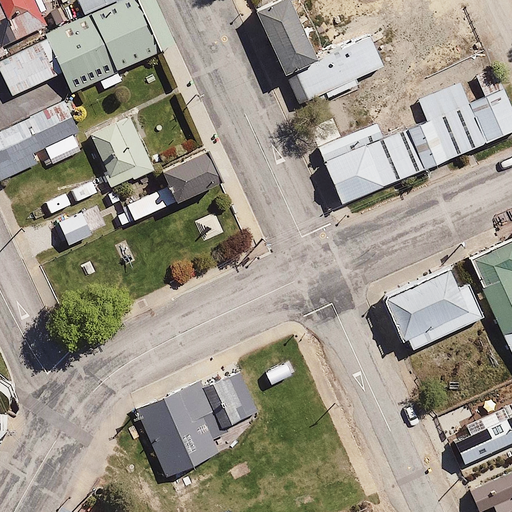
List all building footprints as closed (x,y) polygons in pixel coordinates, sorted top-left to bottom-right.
[(163,49),(138,0),(114,0),(0,56),(17,89),(60,68),(73,94),(163,49)] [(75,14),(68,0),(0,0),(0,20),(12,45),(75,14)] [(80,0),(87,13),(114,0),(80,0)] [(400,26),(388,0),(285,0),(270,7),(297,70),(400,26)] [(391,66),(378,35),(307,66),(320,96),(391,66)] [(511,68),(418,105),(441,165),(511,138),(511,68)] [(89,131),(71,94),(0,129),(0,152),(9,170),(89,131)] [(132,115),(92,132),(109,172),(104,174),(110,188),(156,168),(132,115)] [(425,171),(404,121),(334,149),(355,199),(425,171)] [(311,133),(317,147),(340,137),(334,123),(311,133)] [(161,168),(175,199),(223,177),(208,146),(161,168)] [(176,203),(162,173),(114,195),(128,226),(176,203)] [(82,210),(56,223),(68,246),(94,233),(82,210)] [(511,239),(478,255),(511,328),(511,239)] [(489,314),(464,261),(395,293),(419,346),(489,314)] [(251,370),(219,385),(238,425),(270,411),(251,370)] [(236,449),(206,385),(150,411),(180,475),(236,449)] [(23,401),(0,389),(0,445),(23,401)] [(493,511),(511,511),(511,470),(466,490),(475,511),(482,511),(492,508),(493,511)] [(86,511),(70,511),(61,506),(57,511),(121,511),(96,497),(86,511)]
